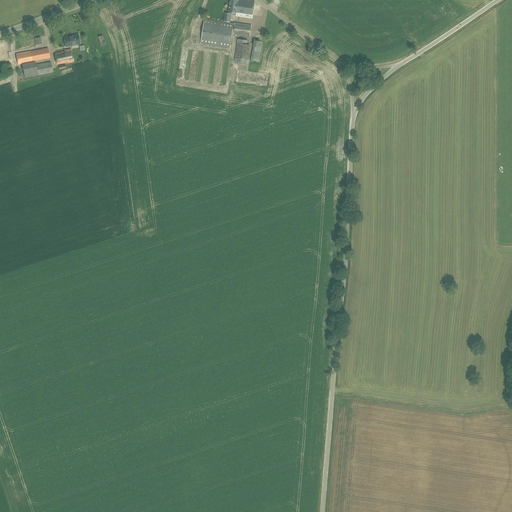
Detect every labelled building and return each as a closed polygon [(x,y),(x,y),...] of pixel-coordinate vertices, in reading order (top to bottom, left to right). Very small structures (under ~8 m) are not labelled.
[(252,18),(255,2),(244,0),(230,0),(229,12),(237,13),(236,16),(252,18)] [(234,23),(205,19),(201,43),(230,48),(232,33),(234,23)] [(234,23),(232,33),(250,36),(252,25),(234,23)] [(66,46),(80,44),(79,34),(64,37),(66,46)] [(103,35),(98,36),(101,46),(106,44),(103,35)] [(263,42),(260,42),(260,41),(254,40),(254,46),(251,61),(259,63),(262,46),(263,42)] [(33,61),(50,57),(48,48),(31,51),(16,54),(18,64),(33,61)] [(64,51),(55,54),(57,64),(74,61),(71,49),(64,50),(64,51)] [(39,76),(44,74),(53,72),(51,61),(37,64),(39,76)]
